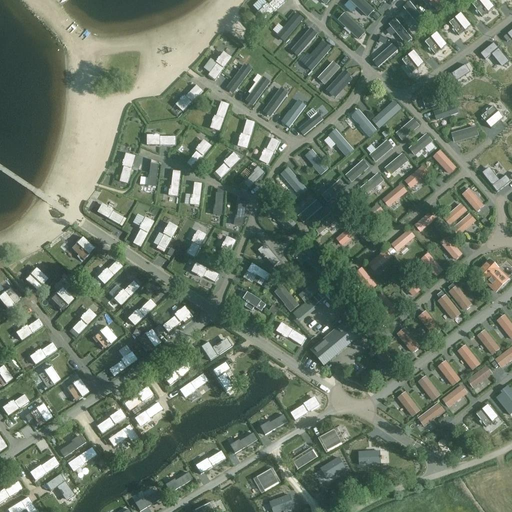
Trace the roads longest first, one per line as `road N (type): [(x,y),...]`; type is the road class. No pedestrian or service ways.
road 1 (unclassified): [(511,445),(353,511)]
road 2 (unknown): [(205,488),(134,373)]
